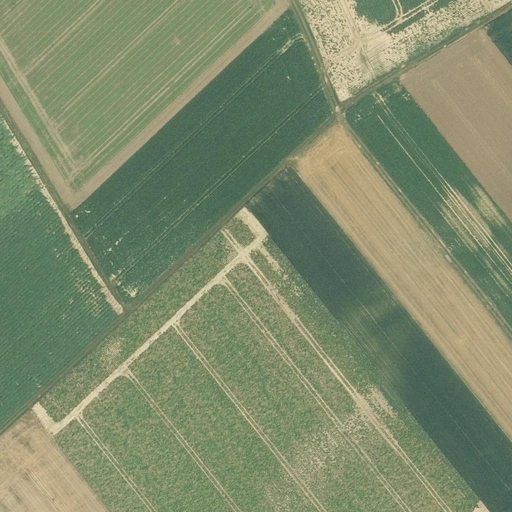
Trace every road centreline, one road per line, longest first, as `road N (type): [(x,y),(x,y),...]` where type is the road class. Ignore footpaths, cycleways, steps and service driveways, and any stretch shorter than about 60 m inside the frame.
road 1 (track): [(337,112),(0,445)]
road 2 (track): [(511,331),(337,112)]
road 3 (track): [(0,98),(133,320)]
road 4 (track): [(511,6),(337,112)]
road 5 (track): [(288,0),(337,112)]
